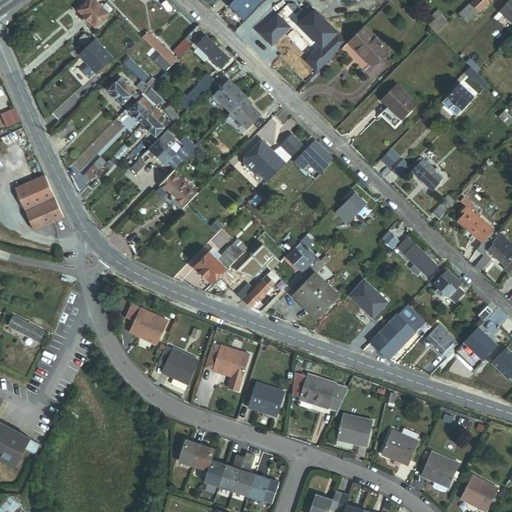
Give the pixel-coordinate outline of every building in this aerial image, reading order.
[(89,0),(80,10),(97,26),(112,10),(103,2),(101,4),(96,0),(89,0)] [(257,1),(256,0),(234,0),(228,6),(244,22),(253,13),(249,9),(257,1)] [(476,0),(456,20),(466,31),(498,0),(476,0)] [(511,23),(511,0),(509,0),(499,12),(511,23)] [(422,20),(438,9),(431,1),(416,13),(422,20)] [(437,33),(450,22),(439,10),(427,21),(437,33)] [(336,47),(359,70),(384,46),(362,22),(336,47)] [(186,39),(192,45),(202,36),(204,34),(198,28),(186,39)] [(172,65),(177,61),(171,54),(148,32),(143,37),(162,56),(172,65)] [(85,34),(79,39),(85,47),(91,41),(85,34)] [(203,67),(218,52),(202,36),(192,45),(187,50),(203,67)] [(177,61),(187,50),(192,45),(186,39),(171,54),(177,61)] [(111,60),(94,41),(78,56),(95,75),(111,60)] [(75,57),(82,50),(77,45),(70,52),(75,57)] [(167,70),(172,65),(162,56),(157,61),(167,70)] [(177,107),(184,113),(218,80),(211,73),(177,107)] [(149,89),(155,95),(169,82),(163,76),(149,89)] [(139,99),(141,97),(121,78),(109,90),(128,109),(139,99)] [(212,94),(230,111),(244,97),(227,80),(212,94)] [(397,117),(413,102),(394,82),(377,98),(397,117)] [(464,110),(475,98),(463,87),(452,98),(464,110)] [(155,105),(160,100),(155,95),(149,89),(144,94),(155,105)] [(155,116),(158,113),(141,96),(141,97),(139,99),(155,116)] [(247,131),(261,118),(250,106),(252,105),(244,97),(230,111),(227,115),(234,122),(236,120),(247,131)] [(459,115),(464,110),(452,98),(447,103),(459,115)] [(145,125),(155,116),(139,99),(128,109),(145,125)] [(13,126),(27,120),(21,108),(8,113),(13,126)] [(181,124),(186,119),(175,109),(171,113),(181,124)] [(168,131),(171,127),(158,113),(155,116),(166,126),(164,128),(168,131)] [(166,133),(168,131),(164,128),(166,126),(155,116),(145,125),(159,139),(166,133)] [(59,134),(70,146),(84,134),(79,129),(83,126),(76,118),(59,134)] [(174,141),(166,133),(159,139),(146,152),(163,170),(165,167),(175,158),(166,148),(174,141)] [(303,148),(292,137),(282,148),(292,159),(303,148)] [(184,150),(187,147),(180,140),(177,143),(183,150),(184,150)] [(183,150),(174,141),(166,148),(175,158),(183,150)] [(312,181),(334,159),(315,141),(293,163),(312,181)] [(273,154),(260,142),(243,159),(242,165),(253,175),(258,175),(266,184),(284,165),(276,158),(275,159),(271,155),(273,154)] [(184,150),(183,150),(175,158),(165,167),(173,175),(191,157),(184,150)] [(379,153),(370,163),(378,171),(388,162),(379,153)] [(111,165),(106,159),(99,166),(104,172),(111,165)] [(390,165),(381,174),(387,180),(396,171),(390,165)] [(104,172),(99,166),(88,177),(94,182),(104,172)] [(420,194),(432,183),(415,166),(403,177),(420,194)] [(61,224),(62,217),(41,168),(12,181),(35,235),(61,224)] [(187,213),(202,198),(179,175),(164,189),(187,213)] [(337,219),(348,229),(379,199),(368,188),(352,203),(350,201),(346,204),(348,207),(337,219)] [(447,194),(430,212),(437,219),(454,201),(447,194)] [(461,215),(451,206),(447,210),(452,214),(445,221),(448,224),(444,229),(459,243),(471,230),(458,218),(461,215)] [(220,225),(214,230),(220,236),(225,230),(220,225)] [(471,230),(459,243),(466,250),(472,243),(478,237),(471,230)] [(509,270),(511,265),(511,241),(502,233),(487,250),(509,270)] [(311,252),(318,246),(310,238),(304,244),(311,252)] [(406,256),(415,247),(409,241),(400,250),(406,256)] [(242,258),(247,253),(238,243),(233,248),(242,258)] [(462,254),(467,258),(477,247),(472,243),(466,250),(462,254)] [(305,273),(318,259),(311,252),(304,244),(290,259),(305,273)] [(428,279),(438,269),(415,247),(406,256),(428,279)] [(213,286),(242,258),(233,248),(221,259),(214,252),(197,268),(213,286)] [(487,274),(492,269),(477,254),(472,260),(487,274)] [(259,287),(267,280),(256,268),(260,264),(252,256),(240,268),(259,287)] [(276,272),(281,266),(276,261),(270,266),(276,272)] [(454,305),(464,295),(441,272),(431,282),(454,305)] [(318,321),(342,298),(318,273),(295,297),(318,321)] [(242,306),(254,311),(279,286),(272,277),(242,306)] [(241,297),(246,301),(255,292),(251,288),(241,297)] [(401,308),(409,300),(405,295),(396,304),(401,308)] [(399,314),(418,333),(428,322),(410,303),(399,314)] [(130,332),(158,345),(169,322),(141,309),(130,332)] [(481,318),(487,324),(496,315),(490,309),(481,318)] [(371,341),(390,360),(418,333),(399,314),(371,341)] [(37,343),(43,335),(16,316),(10,325),(37,343)] [(451,360),(461,350),(441,329),(431,339),(451,360)] [(239,391),(250,355),(213,343),(210,354),(217,357),(213,371),(232,377),(228,388),(239,391)] [(188,385),(189,385),(199,361),(173,349),(163,373),(174,378),(188,385)] [(213,371),(217,357),(210,354),(205,368),(213,371)] [(300,399),(329,409),(337,384),(308,374),(300,399)] [(171,384),(186,391),(188,385),(174,378),(171,384)] [(249,407),(277,416),(285,392),(257,383),(249,407)] [(336,411),(347,387),(337,384),(329,409),(336,411)] [(354,443),(367,446),(373,421),(343,414),(338,439),(354,443)] [(452,424),(454,418),(445,414),(443,421),(452,424)] [(0,421),(0,459),(14,467),(25,448),(35,453),(40,444),(0,421)] [(417,440),(419,435),(405,429),(403,434),(417,440)] [(382,454),(409,465),(419,441),(417,440),(403,434),(392,430),(382,454)] [(179,460),(195,466),(202,444),(187,439),(179,460)] [(354,443),(338,439),(336,445),(352,449),(354,443)] [(209,471),(212,460),(216,449),(202,444),(195,466),(209,471)] [(421,475),(448,487),(459,464),(432,451),(421,475)] [(248,469),(252,470),(257,456),(247,453),(245,460),(242,470),(247,472),(248,469)] [(233,467),(242,470),(245,460),(237,457),(233,467)] [(205,481),(220,486),(227,465),(212,460),(209,471),(207,476),(205,481)] [(220,486),(234,491),(242,470),(233,467),(227,465),(220,486)] [(234,491),(249,496),(256,475),(251,473),(247,472),(242,470),(234,491)] [(249,496),(264,501),(270,480),(256,475),(249,496)] [(461,499),(486,511),(498,489),(473,476),(461,499)] [(264,501),(272,504),(279,483),(270,480),(264,501)] [(232,498),(246,503),(249,496),(234,491),(232,498)] [(328,511),(330,508),(337,510),(342,493),(335,491),(333,500),(316,494),(310,511),(328,511)] [(361,511),(363,510),(346,504),(349,496),(342,493),(337,510),(341,511),(361,511)] [(15,511),(20,503),(9,497),(4,506),(15,511)]
